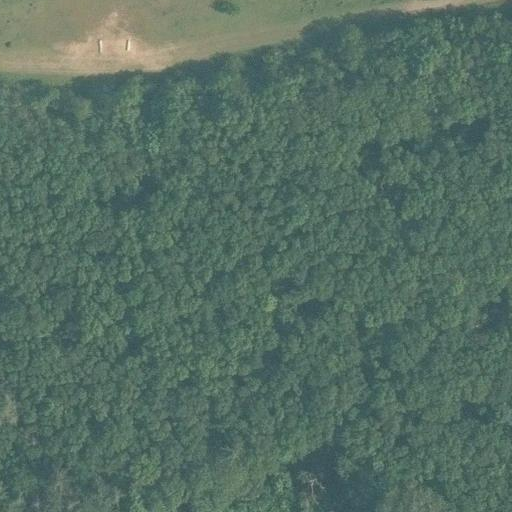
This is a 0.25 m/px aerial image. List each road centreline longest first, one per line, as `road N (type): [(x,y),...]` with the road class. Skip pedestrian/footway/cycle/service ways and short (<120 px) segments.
road 1 (unknown): [(511,113),(185,186),(0,184)]
road 2 (track): [(135,511),(336,421),(511,259)]
road 3 (track): [(336,421),(446,511)]
